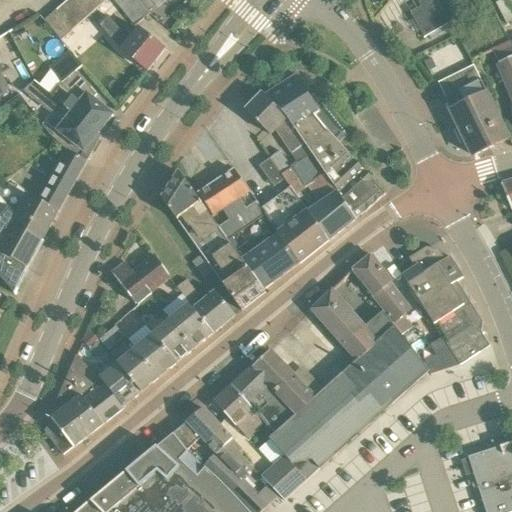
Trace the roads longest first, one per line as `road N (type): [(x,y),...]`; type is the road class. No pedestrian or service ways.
road 1 (residential): [(17,511),(438,178)]
road 2 (tertiary): [(0,428),(139,156),(265,0)]
road 3 (residential): [(438,178),(393,92),(320,0)]
road 4 (residential): [(438,178),(511,344)]
